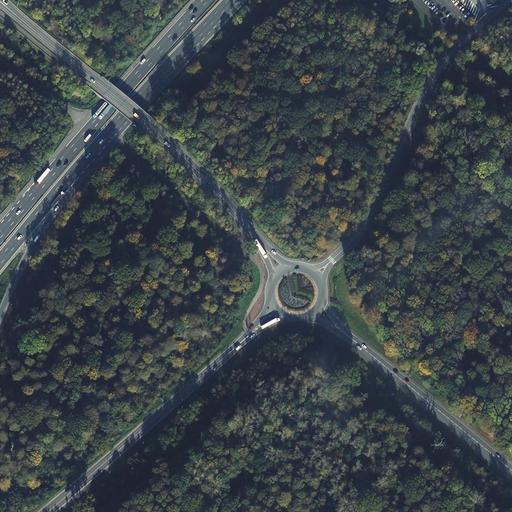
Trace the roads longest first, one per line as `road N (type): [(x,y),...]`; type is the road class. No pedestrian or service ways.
road 1 (primary): [(15,15),(171,145),(253,235)]
road 2 (motorway): [(205,0),(0,234)]
road 3 (tertiary): [(337,254),(371,214),(435,74),(509,0)]
road 4 (primary): [(234,348),(48,511)]
road 5 (motorway): [(81,168),(231,0)]
road 6 (secondary): [(355,342),(511,470)]
road 7 (motorway): [(0,314),(29,249),(81,168)]
road 8 (motorway): [(0,260),(81,168)]
